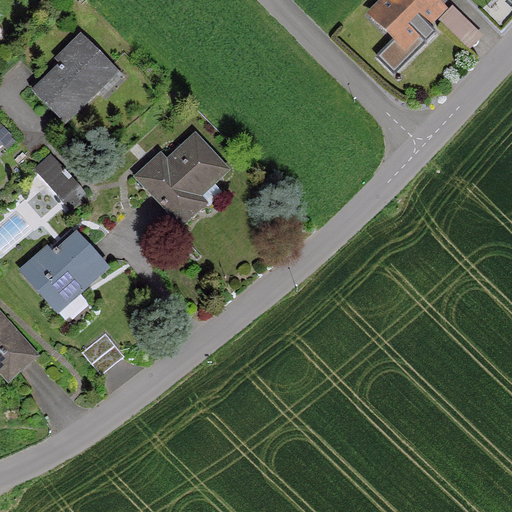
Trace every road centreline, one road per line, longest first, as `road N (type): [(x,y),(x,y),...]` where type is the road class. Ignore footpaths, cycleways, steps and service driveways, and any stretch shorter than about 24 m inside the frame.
road 1 (residential): [(418,151),(326,240),(131,399),(58,450),(0,476)]
road 2 (residential): [(268,0),(418,151)]
road 3 (residential): [(511,48),(418,151)]
